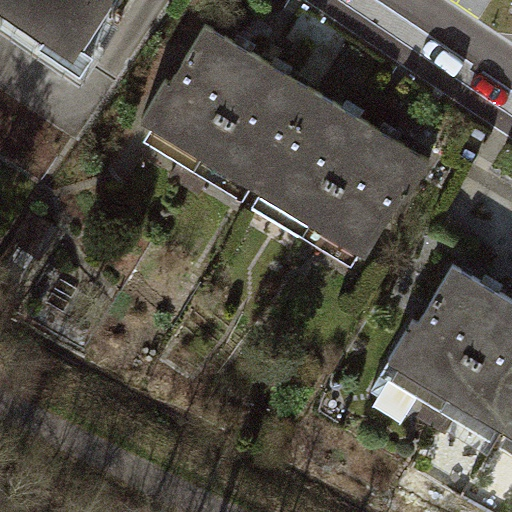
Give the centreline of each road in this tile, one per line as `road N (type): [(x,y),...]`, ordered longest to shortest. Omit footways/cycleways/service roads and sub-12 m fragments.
road 1 (track): [(223,511),(0,400)]
road 2 (residential): [(511,76),(397,0)]
